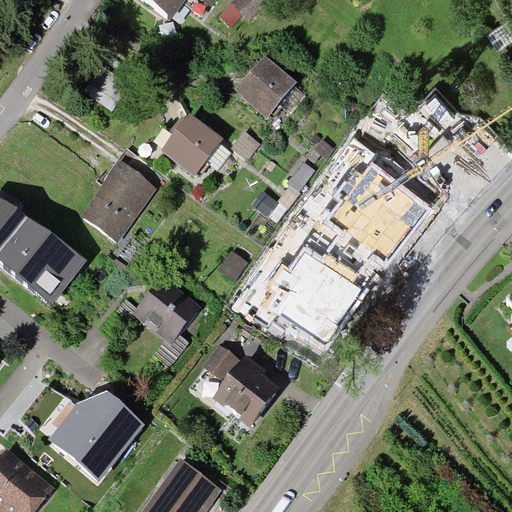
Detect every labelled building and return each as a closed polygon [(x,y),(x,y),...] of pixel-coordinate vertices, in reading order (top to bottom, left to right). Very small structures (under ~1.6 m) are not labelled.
[(191,0),(202,8),(207,0),(139,0),(169,22),(185,0),(191,0)] [(238,0),(234,4),(249,20),(268,0),(238,0)] [(266,121),(294,87),(263,62),(251,78),(236,96),(266,121)] [(194,180),(220,144),(188,120),(179,133),(161,156),(194,180)] [(371,148),(349,175),(364,187),(355,198),(389,226),(420,188),(371,148)] [(117,246),(158,190),(123,165),(107,188),(83,221),(117,246)] [(334,175),(314,201),(336,218),(356,192),(334,175)] [(0,263),(28,226),(0,205),(0,263)] [(356,223),(320,265),(367,305),(403,263),(356,223)] [(0,273),(49,311),(84,265),(28,226),(0,263),(0,273)] [(232,282),(243,264),(229,255),(217,273),(232,282)] [(171,343),(197,308),(160,281),(134,316),(171,343)] [(511,296),(501,305),(511,319),(506,323),(511,330),(511,296)] [(254,429),(283,392),(258,373),(222,346),(205,367),(229,385),(217,401),(254,429)] [(71,414),(48,442),(100,483),(148,425),(107,393),(78,406),(71,414)] [(0,510),(2,511),(38,511),(56,489),(29,468),(8,451),(0,461),(0,510)] [(206,511),(219,494),(181,468),(149,511),(206,511)]
